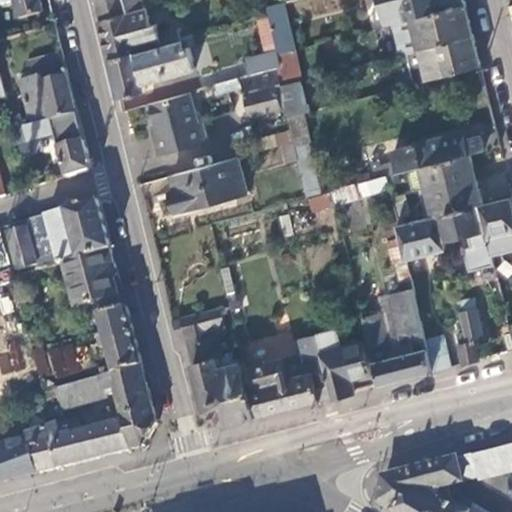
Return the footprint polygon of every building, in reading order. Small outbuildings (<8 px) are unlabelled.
[(15,0),(20,18),(44,13),(41,0),(15,0)] [(95,0),(96,4),(100,21),(143,10),(140,0),(95,0)] [(379,0),(386,27),(396,24),(467,6),(465,0),(379,0)] [(467,6),(396,24),(404,55),(407,54),(474,37),(468,12),(467,6)] [(143,10),(100,21),(103,29),(110,60),(136,53),(181,41),(178,29),(160,34),(157,24),(150,26),(145,9),(143,10)] [(282,67),(279,55),(274,36),(272,28),(249,34),(256,62),(251,64),(254,75),(279,68),(282,67)] [(279,55),(295,50),(290,32),(274,36),(279,55)] [(474,37),(407,54),(415,85),(441,78),(464,73),(482,68),(477,49),(474,37)] [(181,41),(136,53),(144,83),(196,69),(190,47),(184,49),(182,41),(181,41)] [(303,81),(295,50),(279,55),(282,67),(279,68),(283,86),(303,81)] [(136,53),(110,60),(113,72),(119,98),(146,91),(144,83),(136,53)] [(34,127),(78,114),(72,89),(67,70),(22,83),(34,127)] [(244,96),(250,116),(281,109),(276,87),(274,88),(272,73),(242,81),(244,96)] [(467,89),(464,73),(441,78),(445,95),(467,89)] [(469,77),(474,99),(485,96),(479,75),(469,77)] [(240,88),(237,79),(215,86),(217,95),(240,88)] [(200,124),(191,94),(149,105),(156,136),(152,136),(158,158),(209,145),(203,123),(200,124)] [(311,141),(312,141),(305,113),(290,117),(293,132),(296,142),(296,145),(311,141)] [(16,131),(23,155),(35,152),(32,141),(52,136),(57,137),(68,178),(93,170),(84,138),(78,114),(34,127),(16,131)] [(296,142),(293,132),(262,140),(265,151),(281,146),(296,142)] [(468,141),(466,133),(395,152),(398,163),(378,168),(379,171),(348,178),(350,187),(389,177),(424,167),(471,155),(501,146),(499,137),(498,133),(468,141)] [(322,185),(311,141),(296,145),(300,161),(309,198),(335,191),(337,191),(335,182),(322,185)] [(286,165),(300,161),(296,145),(296,142),(281,146),(286,165)] [(478,180),(471,155),(424,167),(430,193),(478,180)] [(249,194),(239,158),(175,175),(179,191),(172,193),(177,214),(249,194)] [(389,177),(350,187),(337,191),(335,191),(338,203),(360,197),(359,192),(364,190),(365,195),(391,188),(389,177)] [(480,205),(484,204),(478,180),(430,193),(435,217),(439,216),(480,205)] [(309,198),(308,199),(312,214),(339,207),(338,203),(335,191),(309,198)] [(511,197),(484,204),(480,205),(486,230),(492,255),(511,250),(511,197)] [(75,207),(6,228),(18,274),(60,263),(60,265),(65,264),(113,250),(106,221),(100,199),(75,207)] [(486,230),(480,205),(439,216),(444,241),(486,230)] [(439,216),(435,217),(400,225),(399,226),(402,238),(408,260),(447,250),(444,241),(439,216)] [(405,295),(416,293),(408,260),(402,238),(390,241),(395,263),(398,262),(404,290),(405,295)] [(98,314),(121,308),(117,296),(119,295),(113,270),(118,269),(116,263),(113,250),(65,264),(77,307),(94,302),(98,314)] [(365,317),(381,386),(435,372),(427,339),(416,293),(405,295),(404,290),(378,296),(382,314),(365,317)] [(461,347),(465,365),(480,361),(476,343),(485,341),(478,310),(476,310),(473,298),(458,301),(468,345),(461,347)] [(114,374),(144,366),(135,333),(128,306),(121,308),(98,314),(98,315),(114,374)] [(228,332),(222,309),(173,321),(175,330),(185,328),(207,413),(229,424),(260,417),(248,369),(246,362),(236,364),(233,352),(217,356),(212,335),(228,332)] [(325,356),(323,356),(334,398),(356,392),(352,377),(373,373),(366,343),(345,348),(340,330),(320,334),(325,356)] [(444,335),(427,339),(435,372),(452,368),(444,335)] [(323,356),(318,336),(297,341),(301,354),(306,375),(289,379),(284,359),(248,369),(260,417),(334,398),(323,356)] [(0,371),(21,372),(21,338),(0,337),(0,371)] [(35,375),(76,375),(77,346),(35,345),(35,375)] [(306,375),(301,354),(284,359),(289,379),(306,375)] [(122,411),(132,450),(144,446),(159,424),(149,386),(144,366),(114,374),(103,377),(108,395),(117,392),(122,411)] [(103,377),(57,389),(63,409),(108,397),(108,395),(103,377)] [(30,435),(40,473),(83,462),(132,450),(122,411),(87,420),(90,429),(80,432),(77,419),(29,433),(30,435)] [(0,445),(0,483),(3,482),(40,473),(30,435),(8,441),(9,442),(0,445)] [(398,511),(471,511),(451,501),(448,485),(464,481),(464,480),(478,477),(479,478),(511,470),(511,443),(385,476),(381,502),(398,511)]
